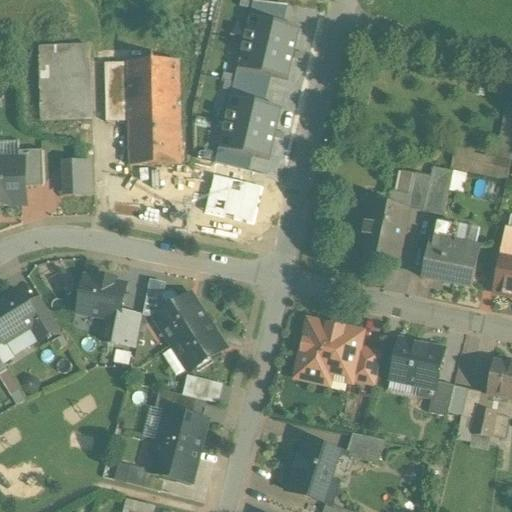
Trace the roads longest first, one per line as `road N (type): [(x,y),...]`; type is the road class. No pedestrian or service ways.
road 1 (residential): [(278,281),(342,0)]
road 2 (residential): [(278,281),(92,242),(58,240),(0,255)]
road 3 (residential): [(511,334),(278,281)]
road 4 (residential): [(278,281),(225,511)]
